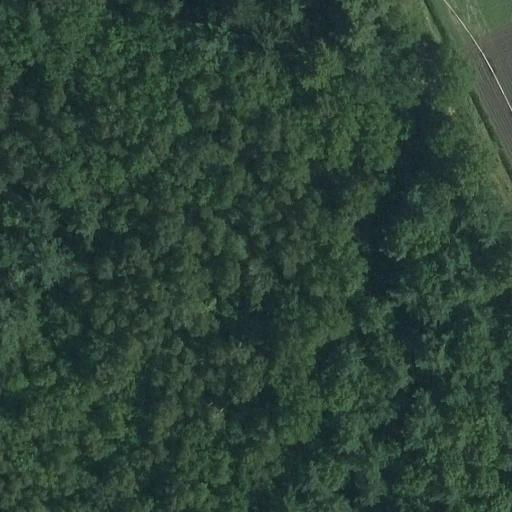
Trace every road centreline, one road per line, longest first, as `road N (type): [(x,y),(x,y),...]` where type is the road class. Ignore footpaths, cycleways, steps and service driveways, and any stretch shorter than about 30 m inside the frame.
road 1 (track): [(417,72),(249,511)]
road 2 (track): [(143,0),(417,72)]
